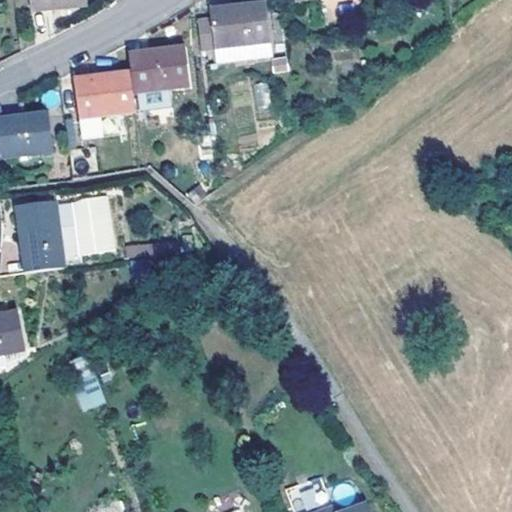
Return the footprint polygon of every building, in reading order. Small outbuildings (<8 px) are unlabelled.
[(262,0),(260,0),(223,6),(225,12),(208,16),(194,18),(201,62),(212,61),(270,54),(262,0)] [(207,8),(208,16),(225,12),(223,6),(207,8)] [(184,82),(180,44),(143,48),(144,56),(126,58),(126,69),(132,107),(132,109),(165,104),(163,86),(184,82)] [(125,51),(126,58),(144,56),(143,48),(125,51)] [(212,61),(214,74),(271,67),(270,54),(212,61)] [(126,69),(87,74),(88,81),(72,84),(76,115),(78,135),(122,128),(120,108),(132,107),(126,69)] [(87,74),(70,76),(72,84),(88,81),(87,74)] [(253,86),(260,107),(272,103),(265,82),(253,86)] [(44,110),(7,114),(9,121),(0,122),(0,152),(47,146),(44,110)] [(0,114),(0,122),(9,121),(7,114),(0,114)] [(28,268),(59,264),(58,252),(76,249),(72,219),(54,223),(51,201),(50,197),(13,202),(20,251),(25,250),(28,268)] [(51,201),(54,223),(72,219),(69,198),(51,201)] [(150,256),(179,253),(178,240),(149,243),(150,256)] [(135,257),(150,256),(149,243),(134,244),(135,257)] [(21,269),(28,268),(25,250),(20,251),(21,269)] [(0,348),(19,345),(13,307),(0,309),(0,348)] [(0,357),(20,354),(19,345),(0,348),(0,357)] [(83,356),(71,361),(78,379),(90,374),(83,356)] [(78,379),(70,382),(81,409),(101,401),(90,374),(78,379)] [(319,484),(290,490),(294,509),(323,503),(319,484)] [(365,511),(362,503),(341,511),(332,511),(330,507),(318,511),(365,511)]
